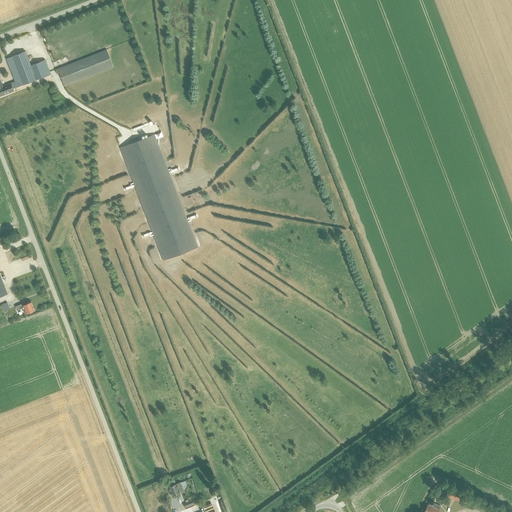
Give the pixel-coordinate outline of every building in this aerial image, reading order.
[(113,67),(107,50),(55,70),(57,74),(59,73),(64,86),(113,67)] [(18,72),(23,85),(24,85),(51,74),(45,60),(31,65),(25,51),(6,59),(13,75),(18,72)] [(0,83),(0,96),(14,91),(11,84),(2,88),(0,83)] [(155,134),(120,147),(163,260),(198,247),(155,134)] [(21,277),(24,276),(22,272),(11,275),(14,282),(21,280),(21,277)] [(1,305),(3,311),(10,308),(7,302),(1,305)] [(26,314),(35,310),(31,302),(23,305),(22,304),(16,307),(17,310),(23,308),(26,314)] [(181,482),(168,487),(170,491),(171,491),(171,492),(170,492),(172,496),(180,493),(180,492),(181,492),(184,491),(182,487),(187,485),(186,480),(181,482)] [(463,503),(466,497),(449,489),(446,495),(463,503)] [(204,511),(214,511),(211,503),(203,506),(204,511)]
